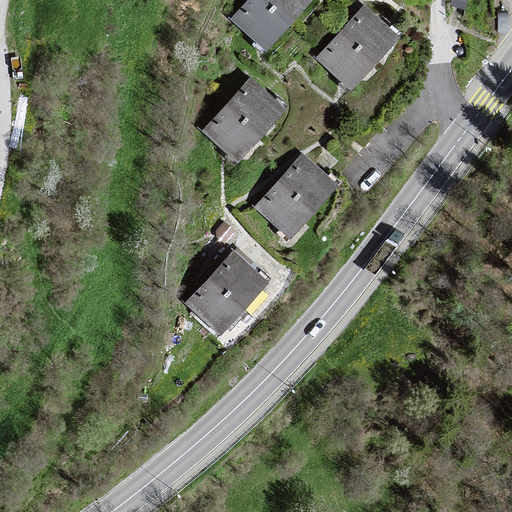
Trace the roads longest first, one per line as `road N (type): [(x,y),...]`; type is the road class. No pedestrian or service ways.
road 1 (secondary): [(467,128),(309,332),(213,428),(110,511)]
road 2 (residential): [(467,128),(444,88),(436,0)]
